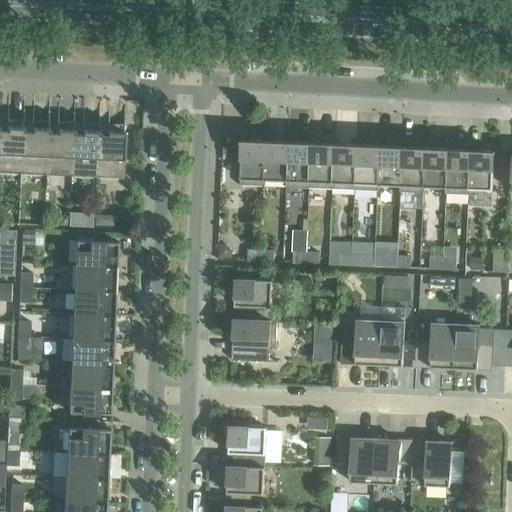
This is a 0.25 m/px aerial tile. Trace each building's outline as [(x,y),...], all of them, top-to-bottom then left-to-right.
[(0,171),(20,172),(22,130),(23,130),(23,127),(6,126),(6,129),(0,128),(0,171)] [(20,172),(45,173),(47,131),(48,131),(48,128),(31,127),(31,130),(23,130),(22,130),(20,172)] [(45,173),(70,175),(72,132),(73,132),(74,130),(56,129),(56,131),(48,131),(47,131),(45,173)] [(70,175),(95,176),(97,133),(99,133),(99,131),(81,130),(81,133),(73,132),(72,132),(70,175)] [(97,133),(95,176),(121,177),(124,132),(107,131),(106,134),(99,133),(97,133)] [(240,185),(264,186),(266,141),(242,140),(240,185)] [(286,187),(287,187),(288,142),(266,141),(264,186),(265,186),(265,180),(286,181),(286,187)] [(222,154),(235,155),(236,142),(223,142),(222,154)] [(287,187),(309,188),(311,143),(288,142),(287,187)] [(309,188),(332,189),(334,144),(311,143),(309,188)] [(332,189),(355,190),(357,145),(334,144),(332,189)] [(355,190),(378,191),(380,146),(357,145),(355,190)] [(400,192),(402,147),(380,146),(378,191),(379,191),(379,185),(400,186),(400,192)] [(400,192),(423,193),(425,148),(402,147),(400,192)] [(445,194),(446,194),(448,149),(425,148),(423,193),(424,193),(424,187),(445,188),(445,194)] [(446,194),(469,195),(471,150),(448,149),(446,194)] [(471,150),(469,195),(470,195),(470,189),(492,190),(494,152),(495,152),(495,151),(471,150)] [(94,215),(94,225),(104,226),(104,215),(94,215)] [(59,216),(58,226),(68,226),(68,217),(59,216)] [(25,231),(21,234),(20,246),(33,246),(33,231),(25,231)] [(75,240),(74,265),(116,267),(117,242),(75,240)] [(219,245),(219,257),(231,258),(231,249),(227,245),(219,245)] [(246,261),(260,262),(260,251),(247,250),(246,261)] [(260,251),(260,262),(273,262),(274,251),(260,251)] [(292,263),(305,264),(306,253),(292,252),(292,263)] [(306,253),(305,264),(319,264),(319,253),(306,253)] [(329,254),(329,265),(338,265),(338,254),(329,254)] [(338,265),(351,266),(351,255),(338,254),(338,265)] [(351,255),(351,266),(364,266),(365,255),(351,255)] [(365,255),(364,266),(374,267),(374,256),(365,255)] [(383,267),(397,268),(397,257),(384,256),(383,267)] [(397,257),(397,268),(410,268),(410,257),(397,257)] [(429,269),(442,270),(443,259),(429,258),(429,269)] [(470,258),(470,270),(483,270),(483,258),(470,258)] [(443,259),(442,270),(456,270),(456,259),(443,259)] [(492,272),(506,272),(507,261),(493,261),(492,272)] [(0,262),(0,275),(13,276),(14,263),(0,262)] [(74,265),(73,290),(115,291),(116,267),(74,265)] [(19,273),(18,288),(30,288),(31,273),(19,273)] [(384,275),(383,286),(395,286),(395,275),(384,275)] [(236,279),(234,319),(275,321),(275,320),(275,307),(271,307),(272,280),(236,279)] [(459,279),(459,291),(471,291),(471,279),(459,279)] [(10,285),(0,284),(0,300),(10,301),(10,285)] [(30,288),(18,288),(18,302),(30,303),(30,288)] [(73,290),(72,314),(114,316),(115,291),(73,290)] [(72,314),(71,338),(113,340),(114,316),(72,314)] [(275,321),(234,319),(232,360),(269,362),(269,347),(275,347),(277,321),(275,320),(275,321)] [(340,363),(379,365),(380,321),(357,320),(357,323),(342,323),(340,363)] [(17,321),(16,336),(28,337),(29,322),(17,321)] [(379,365),(416,367),(417,342),(403,341),(404,322),(380,321),(379,365)] [(416,367),(454,368),(456,324),(432,323),(431,342),(417,342),(416,367)] [(456,324),(454,368),(492,370),(494,329),(479,328),(479,325),(456,324)] [(28,337),(16,336),(15,351),(27,352),(28,337)] [(71,338),(70,363),(112,364),(113,340),(71,338)] [(70,363),(69,387),(111,389),(112,364),(70,363)] [(21,385),(21,370),(10,370),(10,385),(21,385)] [(111,389),(69,387),(68,412),(110,414),(111,389)] [(19,395),(7,394),(7,409),(19,410),(19,395)] [(7,426),(7,441),(19,441),(19,426),(7,426)] [(229,426),(228,466),(264,468),(264,467),(252,466),(253,453),(265,454),(266,427),(229,426)] [(67,428),(66,453),(108,455),(109,430),(67,428)] [(350,482),(373,483),(375,439),(337,437),(336,462),(351,463),(350,482)] [(398,465),(411,465),(412,465),(413,441),(375,439),(373,483),(397,484),(398,465)] [(412,465),(411,465),(410,481),(425,482),(425,485),(449,486),(451,442),(413,441),(412,465)] [(18,451),(6,450),(5,465),(18,466),(18,459),(18,452),(18,451)] [(66,453),(65,477),(107,479),(108,455),(66,453)] [(314,454),(314,465),(329,465),(329,454),(314,454)] [(228,466),(226,506),(262,508),(262,507),(250,506),(251,493),(263,494),(264,468),(228,466)] [(65,477),(64,502),(106,503),(107,479),(65,477)] [(10,484),(10,499),(22,500),(22,485),(10,484)] [(21,511),(22,500),(10,499),(9,511),(21,511)] [(64,502),(63,511),(105,511),(106,503),(64,502)]
